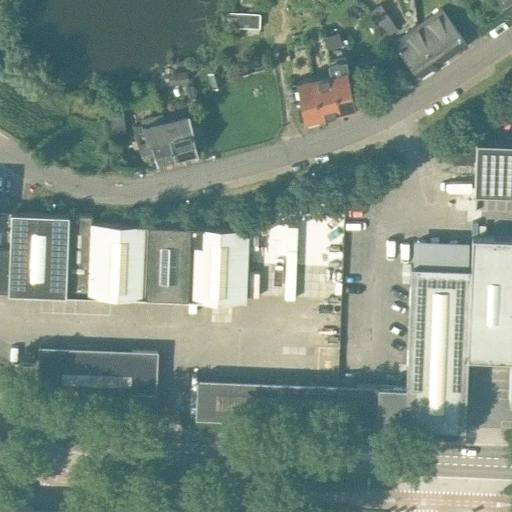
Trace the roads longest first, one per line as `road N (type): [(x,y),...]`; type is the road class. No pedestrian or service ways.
road 1 (unclassified): [(0,152),(62,178),(133,189),(296,160),(383,125),(511,39)]
road 2 (tertiary): [(511,462),(123,445),(0,406)]
road 3 (unknown): [(0,293),(275,303)]
